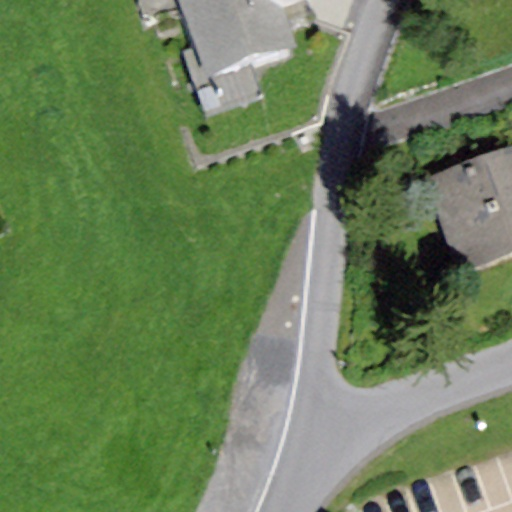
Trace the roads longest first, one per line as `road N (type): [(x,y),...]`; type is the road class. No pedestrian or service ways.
road 1 (residential): [(331,443),(317,308),(336,162)]
road 2 (residential): [(331,443),(424,395),(511,364)]
road 3 (residential): [(511,97),(336,162)]
road 4 (residential): [(336,162),(342,113),(386,0)]
